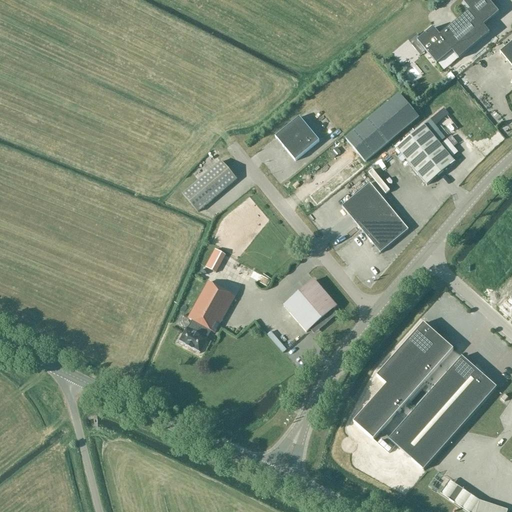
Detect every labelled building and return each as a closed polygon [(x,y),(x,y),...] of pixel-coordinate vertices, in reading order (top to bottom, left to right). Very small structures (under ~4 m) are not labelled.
[(453,52),(459,60),(490,34),(483,27),(499,14),(487,0),(467,0),(464,3),(470,11),(440,36),(433,29),(418,42),(437,65),(453,52)] [(511,23),(511,15),(511,16),(509,13),(492,24),(497,33),(511,23)] [(401,39),(404,43),(411,38),(407,34),(401,39)] [(511,43),(500,54),(511,68),(511,43)] [(346,140),(365,163),(419,119),(400,95),(346,140)] [(300,118),(275,138),(295,162),(319,142),(300,118)] [(424,126),(396,149),(427,186),(455,163),(424,126)] [(183,195),(198,213),(237,181),(221,162),(183,195)] [(370,184),(342,207),(381,254),(384,248),(402,233),(408,231),(370,184)] [(511,250),(497,266),(511,280),(511,250)] [(284,308),(306,334),(311,330),(315,330),(319,329),(322,327),(326,325),(328,322),(330,319),(331,315),(332,311),(337,307),(314,282),(284,308)] [(235,298),(208,283),(189,319),(192,321),(187,330),(187,329),(179,343),(199,354),(207,341),(206,340),(211,332),(215,334),(235,298)] [(424,324),(377,377),(386,386),(353,423),(373,441),(453,351),(424,324)] [(462,358),(389,441),(424,471),(497,389),(462,358)] [(450,482),(441,495),(466,511),(507,511),(508,511),(479,502),(450,482)]
